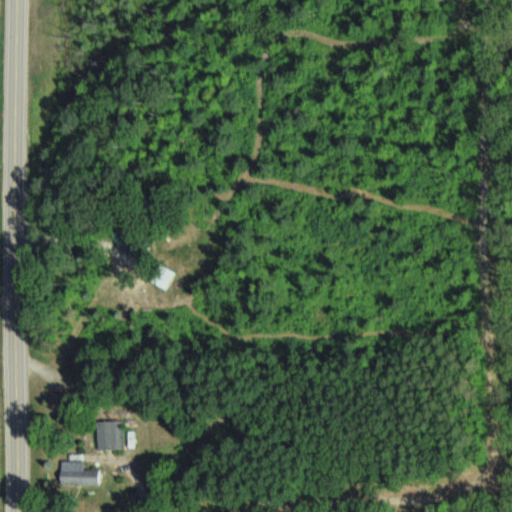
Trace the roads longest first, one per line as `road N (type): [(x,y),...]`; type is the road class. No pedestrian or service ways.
road 1 (residential): [(20,0),(17,511)]
road 2 (residential): [(493,511),(511,125)]
road 3 (residential): [(285,511),(493,485)]
